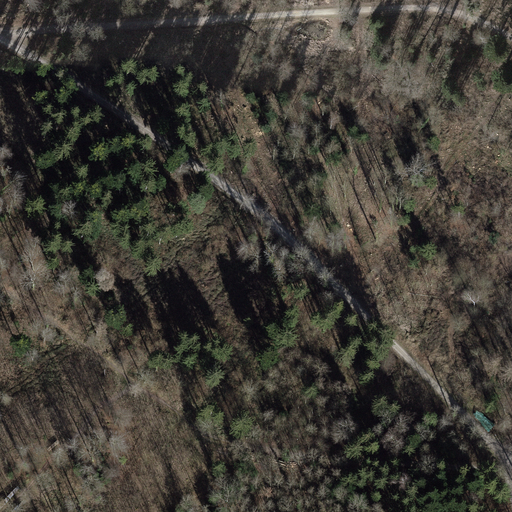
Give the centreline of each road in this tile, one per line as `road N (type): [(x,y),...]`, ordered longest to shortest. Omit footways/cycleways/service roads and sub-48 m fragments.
road 1 (track): [(511,484),(482,430),(297,246),(204,172),(0,37)]
road 2 (track): [(0,32),(417,7),(464,13),(511,37)]
